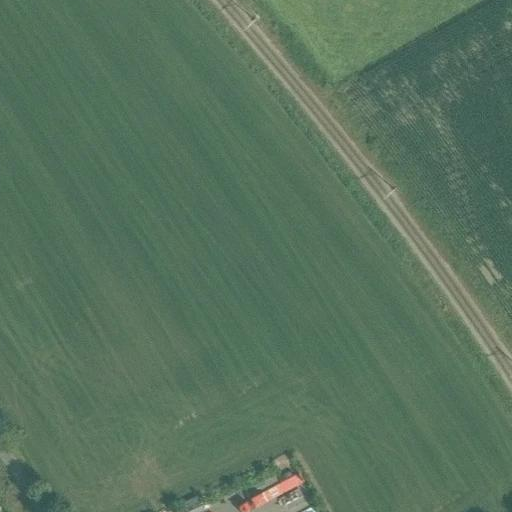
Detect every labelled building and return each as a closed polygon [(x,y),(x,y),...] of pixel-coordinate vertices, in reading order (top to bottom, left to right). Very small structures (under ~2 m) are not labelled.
[(254,141),(157,181),(215,324),(239,314),(236,306),(283,286),(281,282),(299,275),(296,268),(305,264),(254,141)] [(0,178),(0,359),(13,389),(32,381),(26,366),(49,356),(37,328),(42,326),(37,315),(55,308),(0,178)] [(248,470),(266,463),(246,415),(221,425),(242,476),(213,488),(215,491),(229,486),(235,501),(257,492),(248,470)] [(164,511),(158,500),(157,492),(149,496),(148,479),(140,466),(141,477),(129,478),(132,507),(119,484),(104,486),(106,507),(108,511),(164,511)] [(175,496),(178,511),(190,508),(187,493),(175,496)]
